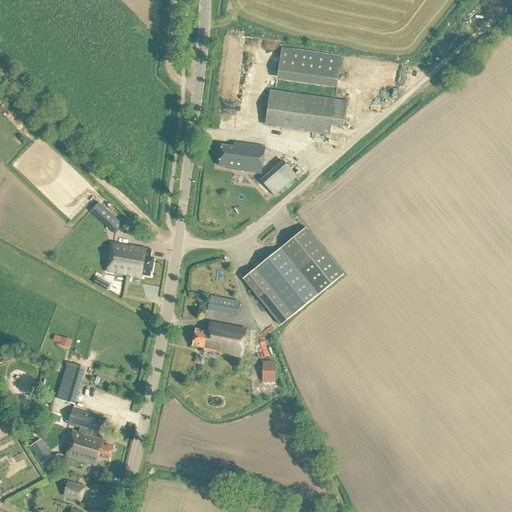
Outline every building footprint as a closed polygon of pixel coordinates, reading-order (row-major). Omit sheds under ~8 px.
[(281,47),(276,80),(336,89),(341,56),(281,47)] [(348,102),(270,90),(265,127),(329,136),(331,126),(344,128),(348,102)] [(264,148),(234,143),(233,149),(221,147),(219,166),(228,167),(228,169),(260,174),(264,148)] [(274,195),(299,177),(286,159),(261,178),(274,195)] [(119,222),(111,231),(115,235),(124,226),(119,222)] [(258,262),(253,266),(256,270),(293,316),(317,296),(343,276),(324,253),(306,229),(261,266),(258,262)] [(108,272),(108,274),(132,277),(142,278),(143,276),(152,277),(154,260),(150,259),(152,251),(112,245),(108,272)] [(99,275),(95,283),(109,290),(113,282),(99,275)] [(240,302),(210,296),(207,311),(237,317),(240,302)] [(247,330),(209,323),(207,332),(195,330),(192,346),(204,349),(203,350),(241,358),(247,330)] [(62,338),(60,344),(69,347),(71,341),(62,338)] [(262,362),(263,383),(274,383),(274,380),(274,362),(262,362)] [(239,364),(238,375),(247,376),(249,365),(239,364)] [(100,383),(103,372),(98,370),(94,382),(100,383)] [(60,400),(74,405),(83,377),(69,372),(60,400)] [(74,411),(69,425),(80,429),(78,434),(90,437),(92,432),(101,435),(105,421),(74,411)] [(78,434),(73,432),(66,458),(96,467),(99,459),(110,462),(115,447),(103,444),(104,441),(90,437),(78,434)] [(43,438),(31,445),(42,463),(53,456),(43,438)] [(48,460),(40,465),(43,469),(44,469),(49,478),(56,474),(48,460)] [(67,481),(62,497),(81,503),(86,487),(67,481)]
